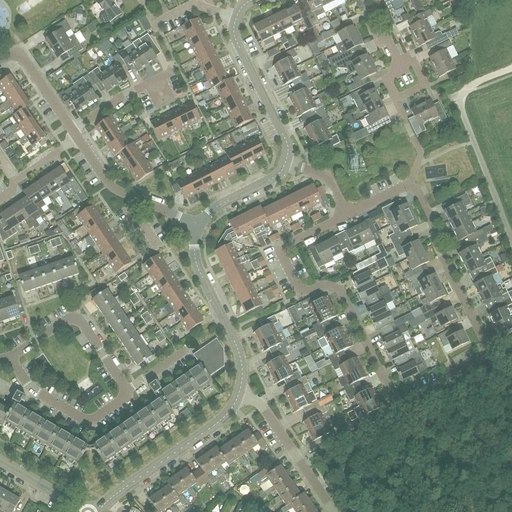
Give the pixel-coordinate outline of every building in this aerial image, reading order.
[(121,14),(113,2),(116,0),(99,0),(96,2),(102,10),(103,9),(105,12),(103,14),(101,15),(100,16),(100,18),(101,21),(102,23),(104,24),(107,24),(109,23),(112,20),(112,21),(121,14)] [(325,13),(322,8),(318,0),(301,0),(300,2),(308,17),(313,28),(317,37),(319,36),(315,27),(320,24),(317,17),(325,13)] [(361,13),(366,10),(361,0),(357,0),(355,2),(361,13)] [(383,0),(390,14),(396,11),(392,4),(399,0),(383,0)] [(308,31),(313,28),(308,17),(300,2),(296,6),(285,11),(293,27),(303,22),(308,31)] [(293,27),(285,11),(282,12),(281,10),(274,14),(283,32),(293,27)] [(413,18),(416,24),(410,27),(412,31),(410,31),(413,38),(431,29),(436,26),(437,24),(430,10),(413,18)] [(272,37),(283,32),(274,14),(266,18),(267,20),(265,21),(272,37)] [(187,37),(203,29),(198,18),(181,27),(187,37)] [(333,29),(340,26),(337,19),(330,23),(333,29)] [(51,49),(68,39),(65,34),(71,30),(65,20),(54,27),(57,32),(45,40),(51,49)] [(262,42),(272,37),(265,21),(254,26),(262,42)] [(342,43),(359,35),(355,28),(354,28),(353,26),(338,34),(342,43)] [(81,29),(76,32),(81,43),(87,40),(81,29)] [(192,48),(208,39),(203,29),(187,37),(192,48)] [(319,36),(317,37),(316,37),(319,43),(336,35),(333,29),(325,33),(319,36)] [(431,29),(413,38),(416,44),(418,43),(420,47),(428,42),(431,48),(449,39),(446,34),(442,35),(441,33),(439,32),(434,34),(431,29)] [(137,50),(147,65),(157,58),(150,48),(155,45),(148,34),(139,40),(139,39),(132,44),(133,44),(137,50)] [(51,49),(57,59),(69,51),(72,56),(83,49),(77,40),(74,35),(68,39),(51,49)] [(342,61),(357,53),(355,48),(362,45),(361,42),(362,42),(359,35),(342,43),(335,46),(338,52),(337,55),(328,60),(331,66),(335,65),(342,61)] [(288,42),(291,48),(295,45),(291,37),(287,40),(288,42)] [(197,58),(214,50),(208,39),(192,48),(197,58)] [(98,47),(103,54),(112,47),(108,41),(98,47)] [(433,68),(451,59),(446,50),(452,46),(449,41),(435,48),(438,53),(429,58),(431,61),(430,62),(433,68)] [(147,65),(137,50),(133,44),(118,54),(125,65),(128,70),(133,67),(137,72),(147,65)] [(269,59),(280,53),(278,47),(266,53),(269,59)] [(279,76),(297,67),(292,59),(298,56),(294,49),(279,56),(282,62),(274,66),(279,76)] [(202,68),(219,60),(214,50),(197,58),(202,68)] [(356,72),(373,63),(369,56),(368,57),(367,55),(360,58),(357,53),(342,61),(335,65),(337,69),(347,70),(350,75),(356,72)] [(120,68),(125,65),(118,54),(113,58),(117,64),(107,70),(117,85),(127,79),(120,68)] [(437,74),(439,77),(456,69),(451,59),(433,68),(436,75),(437,74)] [(207,78),(224,70),(219,60),(202,68),(207,78)] [(373,63),(356,72),(359,76),(352,80),(354,84),(347,87),(350,93),(363,86),(361,81),(376,73),(375,71),(376,70),(373,63)] [(117,85),(107,70),(102,74),(98,67),(93,71),(88,74),(95,85),(100,82),(107,92),(117,85)] [(295,88),(309,80),(306,73),(301,75),(297,67),(279,76),(284,86),(292,82),(295,88)] [(215,87),(232,79),(232,78),(228,80),(224,70),(207,78),(212,89),(215,87)] [(95,85),(88,74),(73,85),(74,86),(77,91),(77,90),(87,105),(97,99),(90,88),(95,85)] [(0,88),(4,94),(17,85),(11,76),(4,80),(1,75),(0,76),(0,88)] [(220,97),(237,89),(232,79),(215,87),(220,97)] [(294,107),(312,98),(308,90),(313,88),(309,80),(295,88),(297,93),(289,97),(294,107)] [(0,110),(0,111),(24,95),(17,85),(4,94),(8,101),(0,106),(0,110)] [(77,112),(87,105),(77,90),(77,91),(74,86),(64,92),(63,91),(58,95),(69,110),(74,107),(77,112)] [(364,106),(379,99),(375,89),(368,93),(365,88),(349,95),(352,100),(353,100),(358,109),(364,106)] [(226,107),(242,99),(237,89),(220,97),(226,107)] [(25,108),(26,108),(31,105),(24,95),(0,111),(0,112),(2,115),(13,108),(17,114),(25,108)] [(310,119),(325,112),(321,104),(316,107),(312,98),(294,107),(299,117),(307,113),(310,119)] [(231,118),(247,109),(242,99),(226,107),(231,118)] [(369,116),(384,108),(379,99),(364,106),(358,109),(360,113),(366,110),(369,116)] [(420,104),(429,122),(439,117),(442,123),(447,120),(440,106),(438,102),(433,105),(431,100),(427,102),(426,100),(420,104)] [(182,108),(190,125),(201,119),(192,102),(182,108)] [(423,125),(429,122),(420,104),(414,107),(414,108),(410,110),(415,119),(409,122),(416,135),(422,133),(421,131),(423,130),(424,126),(423,125)] [(32,118),(26,108),(25,108),(17,114),(12,117),(16,123),(10,128),(3,132),(6,135),(12,131),(32,118)] [(180,130),(190,125),(182,108),(171,113),(180,130)] [(369,116),(364,118),(369,127),(366,128),(368,133),(389,123),(386,118),(388,117),(384,108),(369,116)] [(247,109),(231,118),(236,128),(253,120),(247,109)] [(310,138),(328,130),(333,127),(329,119),(328,119),(325,112),(310,119),(313,125),(305,129),(310,138)] [(169,135),(180,130),(171,113),(161,118),(169,135)] [(102,137),(118,126),(111,117),(95,127),(102,137)] [(25,136),(39,127),(32,118),(12,131),(14,135),(21,130),(25,136)] [(159,140),(169,135),(161,118),(151,123),(159,140)] [(245,137),(259,131),(255,122),(241,129),(244,136),(245,137)] [(108,146),(124,136),(118,126),(102,137),(108,146)] [(25,136),(19,140),(23,145),(28,141),(32,146),(26,150),(29,155),(42,146),(39,142),(45,137),(39,127),(25,136)] [(328,130),(310,138),(315,148),(323,144),(325,150),(340,143),(337,135),(332,138),(328,130)] [(115,156),(134,143),(130,145),(124,136),(108,146),(115,156)] [(246,143),(255,160),(265,154),(257,138),(246,143)] [(125,163),(140,153),(134,143),(115,156),(118,154),(125,163)] [(245,165),(255,160),(246,143),(236,148),(245,165)] [(235,170),(245,165),(236,148),(226,153),(235,170)] [(131,173),(147,162),(140,153),(125,163),(131,173)] [(237,174),(235,170),(226,153),(228,157),(218,162),(226,179),(237,174)] [(147,162),(131,173),(138,182),(153,172),(147,162)] [(216,184),(226,179),(218,162),(207,167),(216,184)] [(57,166),(52,169),(54,172),(51,174),(61,189),(64,194),(78,184),(70,171),(65,175),(60,168),(59,168),(57,166)] [(206,189),(216,184),(207,167),(197,172),(206,189)] [(195,194),(206,189),(197,172),(187,177),(195,194)] [(431,172),(431,181),(450,180),(450,172),(431,172)] [(59,205),(62,202),(55,192),(61,189),(51,174),(42,180),(55,200),(59,205)] [(185,200),(195,194),(187,177),(176,183),(185,200)] [(55,208),(59,205),(55,200),(42,180),(33,186),(43,201),(48,198),(55,208)] [(308,188),(316,205),(322,202),(324,206),(330,204),(325,195),(321,187),(316,190),(314,185),(308,188)] [(45,205),(43,201),(33,186),(24,192),(27,197),(41,217),(45,214),(41,208),(45,205)] [(305,210),(316,205),(308,188),(296,194),(305,210)] [(294,216),(305,210),(296,194),(285,199),(294,216)] [(449,222),(467,213),(464,207),(470,204),(465,194),(454,200),(457,205),(444,212),(449,222)] [(34,227),(35,229),(40,226),(36,220),(41,217),(27,197),(18,203),(34,227)] [(282,222),(294,216),(285,199),(274,205),(282,222)] [(9,209),(19,224),(24,221),(30,229),(34,227),(18,203),(9,209)] [(390,226),(412,215),(407,204),(395,210),(392,205),(382,210),(390,226)] [(270,228),(282,222),(274,205),(262,210),(269,224),(268,224),(270,228)] [(84,226),(100,215),(93,206),(77,216),(84,226)] [(484,216),(488,214),(484,206),(480,208),(482,212),(479,213),(481,217),(484,216)] [(269,224),(262,210),(261,207),(255,210),(264,226),(268,224),(269,224)] [(14,228),(19,224),(9,209),(0,215),(5,222),(0,225),(0,235),(3,243),(18,233),(14,228)] [(263,227),(264,226),(255,210),(250,212),(262,236),(267,234),(263,227)] [(265,242),(262,236),(250,212),(245,215),(253,231),(257,239),(262,248),(270,244),(268,241),(265,242)] [(454,231),(471,222),(467,213),(449,222),(454,231)] [(90,235),(106,225),(100,215),(84,226),(90,235)] [(248,234),(253,231),(245,215),(240,217),(248,234)] [(398,243),(411,236),(413,235),(410,229),(417,226),(412,215),(390,226),(394,234),(389,236),(390,239),(393,246),(398,243)] [(243,237),(248,234),(240,217),(235,220),(243,237)] [(63,233),(66,237),(70,234),(61,220),(56,223),(59,227),(63,233)] [(237,239),(243,237),(235,220),(229,222),(232,228),(237,239)] [(474,240),(480,237),(485,235),(483,229),(476,232),(471,222),(454,231),(459,241),(471,235),(474,240)] [(365,223),(355,228),(366,250),(376,245),(378,246),(382,244),(379,238),(373,227),(368,229),(365,223)] [(97,245),(112,234),(106,225),(90,235),(91,236),(85,239),(91,248),(96,244),(97,245)] [(59,235),(63,233),(59,227),(51,232),(54,236),(59,235)] [(233,241),(237,239),(232,228),(226,231),(218,243),(221,249),(232,243),(233,241)] [(349,253),(354,251),(356,254),(366,250),(355,228),(345,233),(346,235),(341,237),(347,249),(349,253)] [(48,238),(54,236),(51,232),(50,230),(45,233),(48,238)] [(103,254),(119,244),(112,234),(97,245),(103,254)] [(407,259),(423,251),(418,241),(415,242),(411,236),(398,243),(393,246),(399,257),(405,254),(407,259)] [(341,252),(347,249),(341,237),(336,240),(335,238),(325,243),(332,258),(342,253),(341,252)] [(463,264),(481,256),(479,252),(483,243),(480,237),(474,240),(466,244),(469,249),(458,255),(463,264)] [(78,239),(72,242),(78,253),(83,250),(78,239)] [(219,260),(236,251),(232,243),(221,249),(215,252),(219,260)] [(332,258),(325,243),(315,248),(316,250),(310,252),(316,264),(320,272),(321,272),(321,271),(326,269),(325,267),(334,263),(332,258)] [(109,264),(125,253),(119,244),(103,254),(109,264)] [(240,259),(239,259),(236,251),(219,260),(223,267),(240,259)] [(410,279),(428,270),(425,264),(429,262),(423,251),(407,259),(410,265),(408,266),(410,271),(404,274),(408,280),(410,279)] [(125,253),(109,264),(116,273),(132,263),(125,253)] [(150,275),(165,264),(159,255),(143,265),(150,275)] [(226,275),(243,267),(242,264),(250,260),(247,255),(239,259),(240,259),(223,267),(226,275)] [(484,273),(495,268),(490,258),(484,261),(481,256),(463,264),(468,274),(481,268),(484,273)] [(261,268),(266,265),(262,257),(256,259),(261,268)] [(63,261),(68,278),(79,274),(73,258),(63,261)] [(57,282),(68,278),(63,261),(51,265),(57,282)] [(89,268),(96,282),(108,275),(101,261),(89,268)] [(357,291),(374,282),(370,275),(379,271),(375,263),(362,269),(365,274),(352,281),(357,291)] [(156,284),(172,274),(165,264),(150,275),(156,284)] [(46,285),(57,282),(51,265),(41,269),(46,285)] [(230,283),(247,274),(243,267),(226,275),(230,283)] [(497,286),(492,276),(498,273),(495,268),(484,273),(487,279),(474,285),(479,295),(497,286)] [(35,289),(46,285),(41,269),(30,273),(35,289)] [(418,296),(424,293),(440,285),(435,274),(431,276),(428,270),(410,279),(413,285),(418,296)] [(272,276),(269,271),(263,273),(263,274),(265,278),(266,279),(272,276)] [(121,282),(127,277),(124,272),(117,277),(121,282)] [(25,293),(35,289),(30,273),(19,276),(25,293)] [(162,294),(178,283),(172,274),(156,284),(162,294)] [(234,290),(251,282),(247,274),(230,283),(234,290)] [(238,298),(255,290),(251,282),(234,290),(238,298)] [(378,299),(390,293),(386,285),(377,289),(374,282),(357,291),(362,300),(375,294),(378,299)] [(169,303),(184,293),(178,283),(162,294),(169,303)] [(499,304),(510,298),(505,288),(503,289),(500,284),(497,286),(479,295),(483,305),(496,299),(499,304)] [(99,309),(113,299),(107,290),(110,288),(107,285),(101,289),(99,286),(90,292),(94,299),(93,300),(99,309)] [(423,314),(445,304),(445,303),(441,305),(438,300),(445,296),(440,285),(424,293),(427,298),(421,301),(423,306),(420,308),(423,314)] [(3,301),(9,320),(20,316),(16,305),(22,303),(17,289),(11,291),(13,297),(3,301)] [(242,306),(259,298),(255,290),(238,298),(242,306)] [(137,297),(134,293),(128,297),(131,302),(137,297)] [(175,313),(191,302),(184,293),(169,303),(175,313)] [(372,321),(389,312),(385,305),(394,301),(390,293),(378,299),(380,304),(367,311),(372,321)] [(313,315),(331,307),(326,297),(318,301),(315,295),(301,303),(304,310),(309,307),(313,315)] [(114,300),(113,299),(99,309),(105,319),(120,309),(125,305),(119,296),(114,300)] [(0,322),(9,320),(3,301),(1,297),(0,297),(0,322)] [(131,302),(134,306),(140,302),(137,297),(131,302)] [(259,298),(242,306),(246,314),(262,305),(259,298)] [(494,326),(511,316),(511,301),(510,298),(499,304),(502,309),(489,316),(494,326)] [(182,322),(197,312),(191,302),(175,313),(182,322)] [(397,303),(389,307),(392,313),(400,310),(397,303)] [(445,304),(423,314),(422,315),(425,321),(429,319),(437,334),(445,330),(443,326),(457,319),(451,308),(448,310),(445,304)] [(316,333),(331,326),(328,320),(336,316),(331,307),(313,315),(318,324),(313,326),(316,333)] [(112,328),(126,318),(120,309),(105,319),(112,328)] [(150,316),(147,312),(140,316),(143,320),(150,316)] [(197,312),(182,322),(188,332),(204,322),(197,312)] [(392,329),(396,327),(389,312),(372,321),(377,331),(390,324),(392,329)] [(146,325),(153,320),(150,316),(143,320),(146,325)] [(277,333),(273,325),(278,323),(275,316),(260,323),(263,328),(255,332),(260,342),(277,333)] [(511,316),(494,326),(499,336),(511,329),(511,330),(511,316)] [(118,338),(133,328),(126,318),(112,328),(118,338)] [(404,342),(400,335),(408,331),(405,323),(396,327),(392,329),(395,335),(382,341),(387,351),(404,342)] [(322,349),(346,337),(342,327),(333,331),(331,326),(316,333),(319,340),(318,341),(322,349)] [(125,347),(139,337),(133,328),(118,338),(125,347)] [(455,335),(452,328),(448,330),(438,336),(443,347),(449,344),(452,350),(468,342),(463,331),(455,335)] [(153,335),(156,339),(163,335),(160,331),(153,335)] [(272,355),(286,348),(290,346),(286,339),(282,331),(277,333),(260,342),(264,352),(269,350),(272,355)] [(163,335),(156,339),(159,344),(166,339),(163,335)] [(139,337),(125,347),(132,357),(146,347),(139,338),(139,337)] [(331,364),(346,356),(343,351),(351,347),(346,337),(322,349),(326,357),(328,357),(331,364)] [(171,410),(212,381),(209,377),(225,366),(224,349),(217,339),(193,355),(201,365),(163,392),(156,381),(149,386),(159,401),(94,447),(90,447),(87,447),(18,407),(25,396),(17,392),(8,407),(0,402),(0,425),(2,427),(5,422),(78,464),(86,450),(90,450),(95,450),(104,463),(174,415),(171,410)] [(407,360),(420,353),(417,348),(415,349),(410,339),(404,342),(387,351),(392,361),(405,354),(407,360)] [(152,356),(146,347),(132,357),(138,366),(152,356)] [(271,374),(289,366),(285,357),(290,355),(286,348),(272,355),(274,361),(266,365),(271,374)] [(420,353),(407,360),(410,365),(397,371),(402,381),(419,373),(415,366),(423,361),(420,353)] [(305,359),(311,373),(317,370),(310,356),(305,359)] [(339,379),(362,367),(357,358),(349,362),(346,356),(331,364),(335,371),(340,368),(344,376),(338,378),(339,379)] [(287,386),(305,377),(305,376),(302,371),(298,372),(298,371),(293,374),(289,366),(271,374),(276,384),(284,380),(287,386)] [(346,394),(361,387),(358,381),(366,377),(362,367),(339,379),(343,387),(346,394)] [(290,403),(313,392),(305,377),(287,386),(290,391),(285,393),(290,403)] [(101,384),(89,392),(93,398),(105,390),(101,384)] [(359,407),(377,398),(372,388),(364,392),(361,387),(346,394),(350,401),(355,398),(359,407)] [(305,414),(320,407),(313,392),(290,403),(295,413),(303,409),(305,414)] [(377,398),(359,407),(363,415),(358,417),(363,428),(378,421),(376,417),(368,421),(365,416),(382,408),(377,398)] [(320,407),(305,414),(308,420),(304,422),(309,432),(326,423),(322,415),(327,412),(326,409),(335,405),(333,401),(324,405),(320,407)] [(326,423),(309,432),(313,442),(321,438),(324,443),(339,436),(335,429),(330,431),(326,423)] [(238,437),(248,452),(254,460),(258,457),(253,449),(258,445),(261,449),(267,445),(258,433),(253,436),(248,430),(246,427),(242,430),(244,433),(238,437)] [(238,437),(236,434),(232,437),(234,440),(228,444),(239,459),(244,467),(245,467),(246,469),(248,468),(248,466),(247,465),(249,464),(243,456),(248,452),(238,437)] [(228,444),(226,441),(222,444),(224,447),(219,450),(227,462),(229,466),(229,465),(235,474),(239,471),(233,463),(239,459),(228,444)] [(227,462),(219,450),(217,447),(216,447),(214,444),(210,447),(212,451),(207,454),(217,469),(222,478),(227,475),(221,466),(227,462)] [(217,469),(207,454),(204,451),(200,454),(202,457),(196,461),(201,468),(196,471),(205,484),(210,480),(212,485),(217,481),(211,473),(217,469)] [(205,484),(196,471),(191,475),(187,468),(184,465),(180,468),(182,471),(177,475),(187,490),(193,498),(197,495),(191,487),(197,483),(200,488),(205,484)] [(288,476),(291,474),(288,470),(285,472),(281,466),(274,470),(271,465),(258,474),(262,479),(258,482),(261,486),(269,481),(273,486),(288,476)] [(177,475),(175,472),(170,475),(172,478),(167,482),(179,500),(183,505),(187,502),(181,494),(187,490),(177,475)] [(292,482),(288,476),(273,486),(264,492),(267,496),(276,491),(280,496),(294,486),(298,484),(295,480),(292,482)] [(179,511),(174,504),(179,500),(167,482),(163,485),(165,488),(159,492),(169,507),(172,511),(179,511)] [(286,506),(304,494),(301,489),(298,492),(294,486),(280,496),(271,502),(274,506),(283,500),(286,506)] [(0,510),(1,510),(10,494),(0,488),(0,510)] [(169,507),(159,492),(157,489),(153,492),(155,495),(149,499),(154,506),(149,509),(150,511),(164,511),(169,507)] [(10,494),(1,510),(3,511),(13,511),(20,500),(10,494)] [(294,511),(299,511),(311,504),(314,502),(311,497),(308,499),(304,494),(286,506),(281,510),(282,511),(286,511),(292,508),(294,511)]
